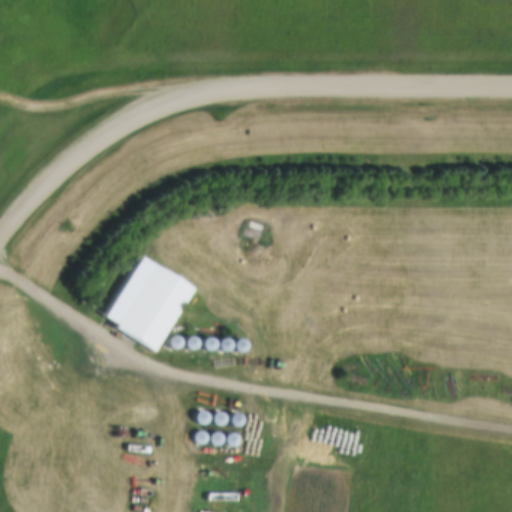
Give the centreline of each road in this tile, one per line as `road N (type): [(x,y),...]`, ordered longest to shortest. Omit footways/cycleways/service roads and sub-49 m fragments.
road 1 (residential): [(0,238),(62,168),(161,105),(222,88),(511,85)]
road 2 (track): [(225,390),(511,434)]
